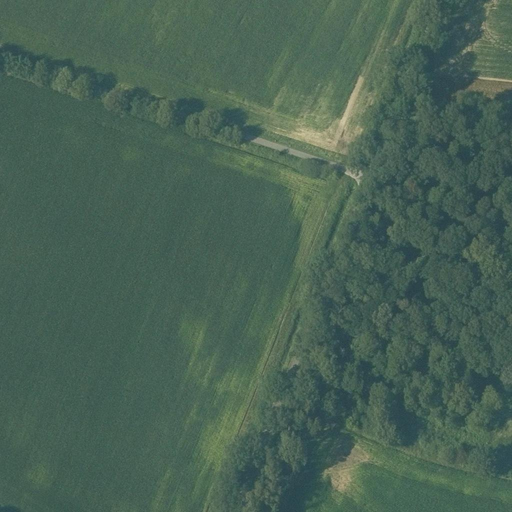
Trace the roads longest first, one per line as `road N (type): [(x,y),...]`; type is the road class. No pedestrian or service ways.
road 1 (unclassified): [(0,58),(373,177)]
road 2 (unclassified): [(373,177),(239,511)]
road 3 (unclassified): [(443,0),(373,177)]
road 4 (track): [(350,235),(511,279)]
